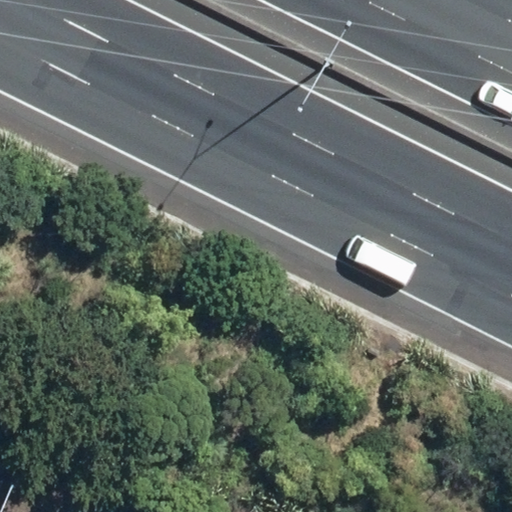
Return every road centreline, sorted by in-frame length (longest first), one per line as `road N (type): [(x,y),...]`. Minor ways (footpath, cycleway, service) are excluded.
road 1 (motorway): [(511,246),(15,0)]
road 2 (motorway): [(365,0),(511,72)]
